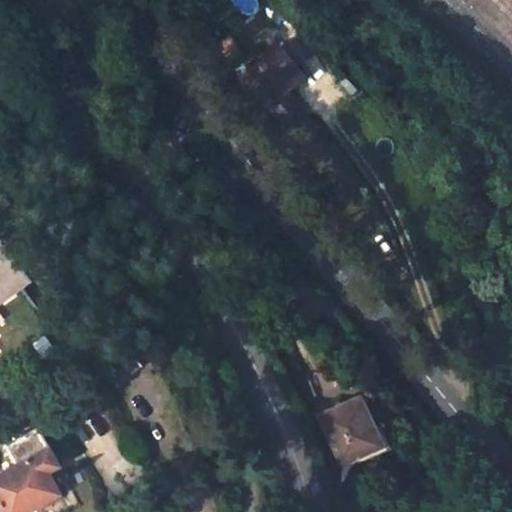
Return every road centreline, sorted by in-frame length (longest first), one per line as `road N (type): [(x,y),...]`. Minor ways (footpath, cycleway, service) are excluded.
road 1 (residential): [(114,0),(511,480)]
road 2 (residential): [(313,511),(243,341),(40,39),(39,0)]
road 3 (track): [(475,435),(410,249),(382,186),(339,126)]
